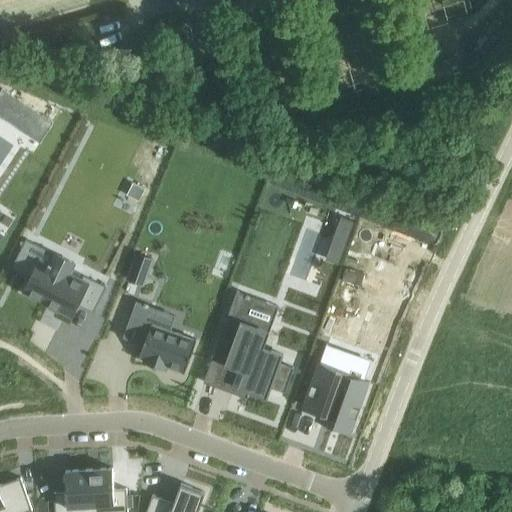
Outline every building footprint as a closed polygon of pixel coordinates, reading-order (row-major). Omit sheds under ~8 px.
[(0,93),(0,113),(24,129),(36,111),(3,89),(0,93)] [(133,182),(127,193),(139,199),(145,188),(133,182)] [(339,216),(333,233),(343,237),(349,220),(339,216)] [(365,270),(418,289),(432,252),(378,233),(365,270)] [(30,268),(22,278),(65,311),(73,300),(93,315),(110,292),(90,277),(88,280),(76,271),(83,262),(67,250),(58,262),(36,246),(23,263),(30,268)] [(124,288),(139,293),(148,268),(132,263),(124,288)] [(356,303),(364,271),(345,266),(337,298),(356,303)] [(246,364),(242,376),(271,386),(274,377),(288,382),(297,357),(283,352),(286,344),(266,337),(275,313),(234,298),(215,352),(246,364)] [(155,369),(183,380),(199,335),(133,310),(121,344),(142,352),(138,363),(142,365),(141,368),(153,373),(155,369)] [(327,407),(349,415),(367,366),(344,358),(350,340),(324,331),(303,390),(330,400),(327,407)] [(81,364),(90,344),(72,336),(63,356),(81,364)] [(0,373),(11,374),(12,349),(0,349),(0,373)] [(265,408),(256,432),(275,439),(284,416),(265,408)] [(112,469),(89,470),(91,507),(114,506),(114,511),(127,511),(126,490),(114,491),(112,469)] [(67,511),(67,508),(91,507),(89,470),(65,472),(66,494),(54,495),(54,511),(67,511)] [(0,511),(7,511),(6,508),(28,500),(21,478),(0,485),(0,511)] [(152,496),(145,511),(197,511),(204,493),(180,484),(173,503),(152,496)]
